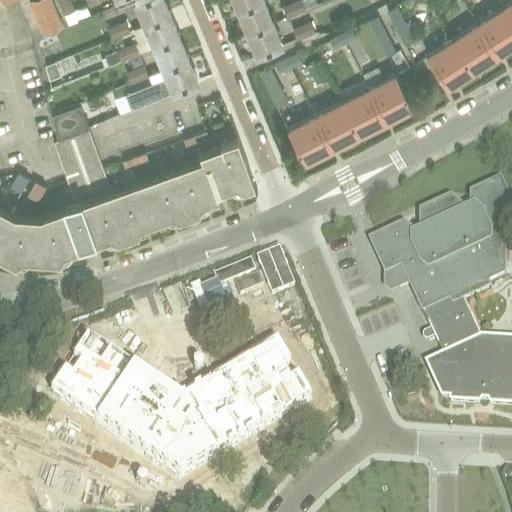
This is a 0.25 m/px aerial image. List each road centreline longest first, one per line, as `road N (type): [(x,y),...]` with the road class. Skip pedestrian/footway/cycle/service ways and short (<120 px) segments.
road 1 (residential): [(0,314),(285,214)]
road 2 (residential): [(285,214),(511,93)]
road 3 (residential): [(380,438),(285,214)]
road 4 (residential): [(285,214),(192,0)]
road 5 (residential): [(283,511),(325,468),(380,438)]
